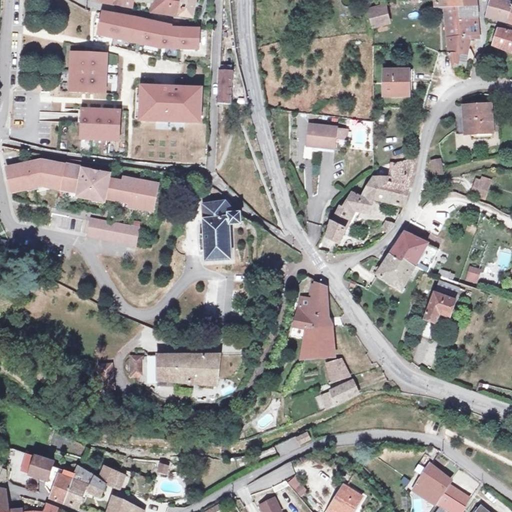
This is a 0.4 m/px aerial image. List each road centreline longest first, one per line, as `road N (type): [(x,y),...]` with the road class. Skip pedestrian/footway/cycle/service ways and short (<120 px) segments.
road 1 (residential): [(185,511),(314,446),(390,435),(435,443),(511,497)]
road 2 (tertiary): [(328,274),(287,213),(248,66),(244,0)]
road 3 (tertiary): [(511,412),(402,374),(328,274)]
road 4 (residential): [(408,212),(431,120),(447,98),(476,84)]
